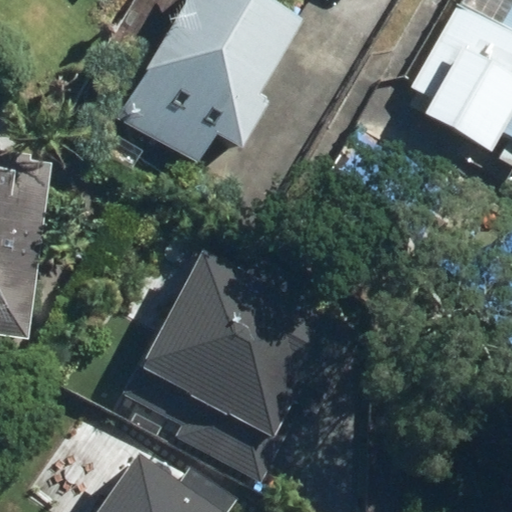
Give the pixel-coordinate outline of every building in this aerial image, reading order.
[(222,128),(250,144),(280,92),(269,85),(313,9),(298,0),(193,0),(126,115),(202,160),(222,128)] [(452,2),(403,87),(420,97),(410,115),(478,154),(490,134),(511,146),(511,0),(506,0),(492,24),(452,2)] [(25,275),(36,160),(0,155),(0,323),(31,326),(36,276),(25,275)] [(347,314),(211,241),(146,364),(282,436),(347,314)] [(245,511),(234,504),(240,494),(193,463),(187,473),(143,445),(98,511),(245,511)]
